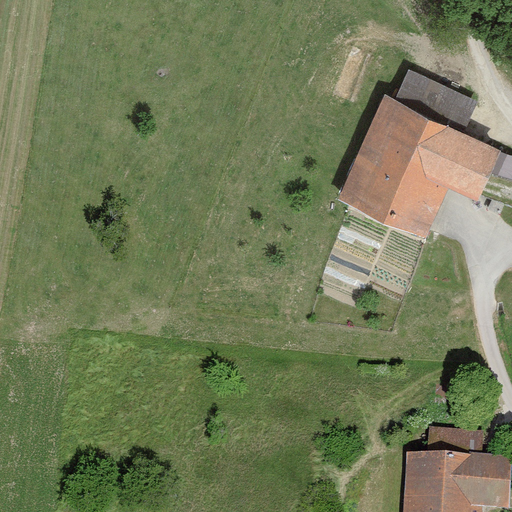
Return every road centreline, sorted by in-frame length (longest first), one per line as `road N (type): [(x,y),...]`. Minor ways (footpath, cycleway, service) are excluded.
road 1 (unclassified): [(511,254),(484,281),(482,303),(511,400)]
road 2 (unclassified): [(463,0),(511,113)]
